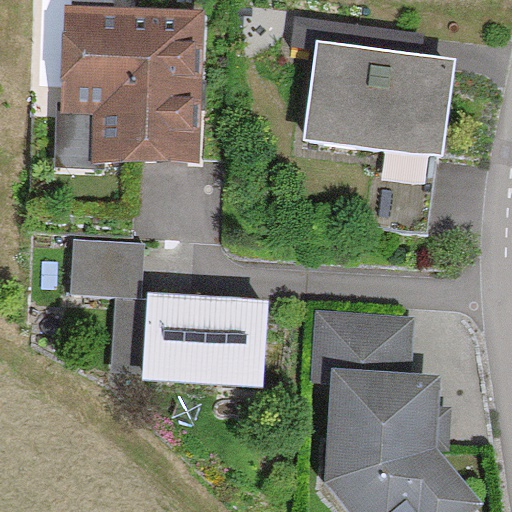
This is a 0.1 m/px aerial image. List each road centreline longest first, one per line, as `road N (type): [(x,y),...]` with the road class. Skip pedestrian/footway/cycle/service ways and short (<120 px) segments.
road 1 (track): [(0,367),(86,411),(196,511)]
road 2 (residential): [(511,348),(503,231),(510,141)]
